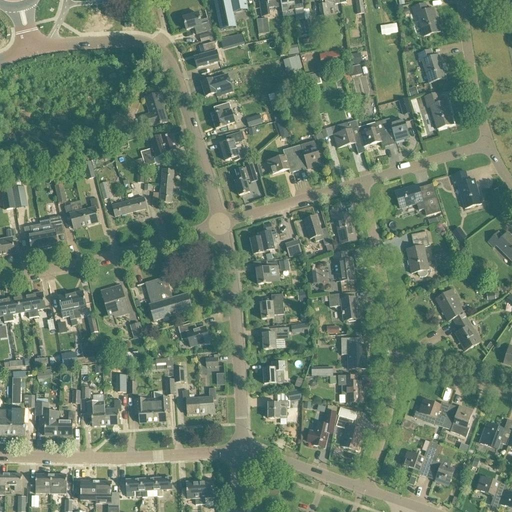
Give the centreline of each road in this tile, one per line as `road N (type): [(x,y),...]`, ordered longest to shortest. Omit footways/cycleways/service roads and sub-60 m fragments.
road 1 (unclassified): [(219,225),(176,77),(156,47),(134,40),(30,46)]
road 2 (residential): [(0,456),(241,450)]
road 3 (unclassified): [(241,450),(235,312),(219,225)]
road 4 (residential): [(219,225),(0,277)]
road 5 (residential): [(395,362),(361,183)]
road 6 (residential): [(219,225),(361,183)]
road 7 (residential): [(488,143),(460,0)]
road 8 (residential): [(361,183),(488,143)]
road 9 (unclassified): [(365,488),(241,450)]
road 10 (residential): [(365,488),(395,362)]
road 11 (residential): [(511,395),(395,362)]
